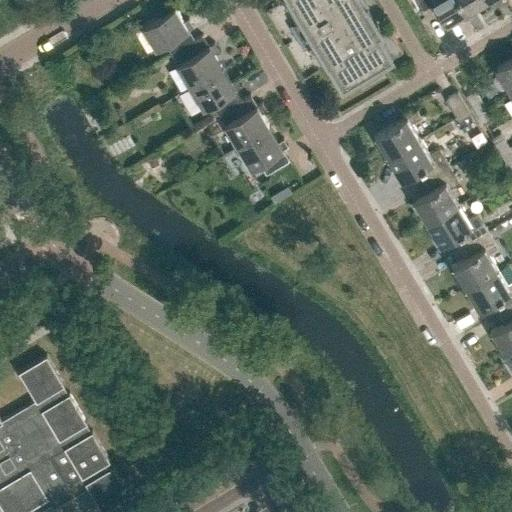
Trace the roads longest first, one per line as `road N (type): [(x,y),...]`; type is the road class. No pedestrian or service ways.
road 1 (residential): [(321,138),(511,458)]
road 2 (tertiary): [(302,456),(260,389),(47,245)]
road 3 (residential): [(238,0),(321,138)]
road 4 (residential): [(321,138),(430,75)]
